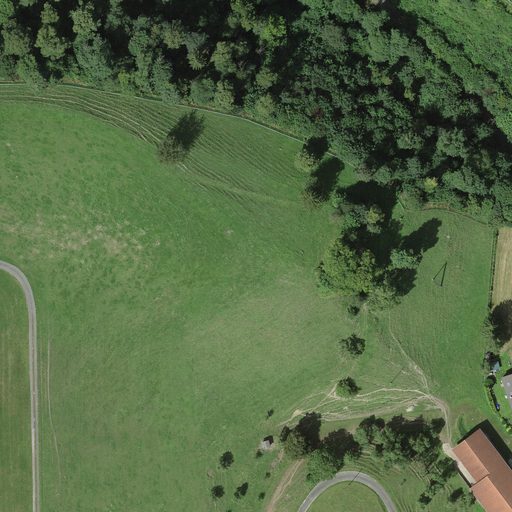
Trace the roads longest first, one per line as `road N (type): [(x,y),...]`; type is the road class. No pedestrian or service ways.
road 1 (track): [(0,264),(17,277),(30,306),(33,511)]
road 2 (track): [(511,163),(489,114),(378,0)]
road 3 (track): [(301,511),(322,486),(348,476),(370,483),(390,511)]
